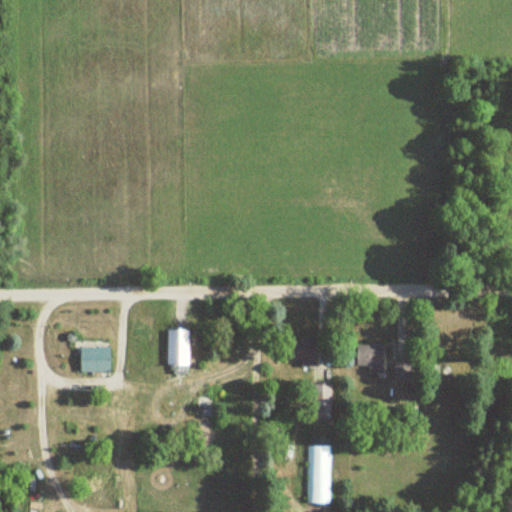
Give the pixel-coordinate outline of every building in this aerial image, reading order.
[(189,329),(168,329),(168,366),(189,366),(189,329)] [(292,365),(317,365),(317,338),(292,338),(292,365)] [(385,344),(358,344),(358,365),(369,365),(369,372),(385,372),(385,344)] [(111,347),(81,347),(81,372),(111,372),(111,347)] [(317,417),(332,417),(332,384),(317,384),(317,417)]
